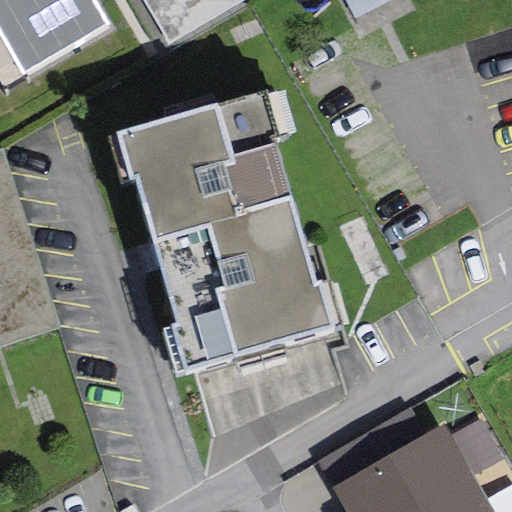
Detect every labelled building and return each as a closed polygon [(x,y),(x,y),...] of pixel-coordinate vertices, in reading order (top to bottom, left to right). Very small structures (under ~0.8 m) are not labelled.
[(93,0),(0,0),(0,31),(26,73),(107,24),(93,0)] [(245,0),(141,0),(168,45),(245,0)] [(343,0),(354,19),(390,0),(343,0)] [(266,92),(105,136),(119,183),(135,178),(174,325),(162,328),(175,375),(339,325),(328,279),(314,284),(270,139),(278,138),(266,92)] [(2,150),(0,150),(0,346),(60,328),(2,150)] [(315,462),(330,489),(426,434),(411,408),(315,462)] [(481,420),(451,436),(473,476),(503,460),(481,420)] [(426,434),(330,489),(332,491),(343,511),(492,511),(473,476),(451,436),(444,424),(426,434)]
